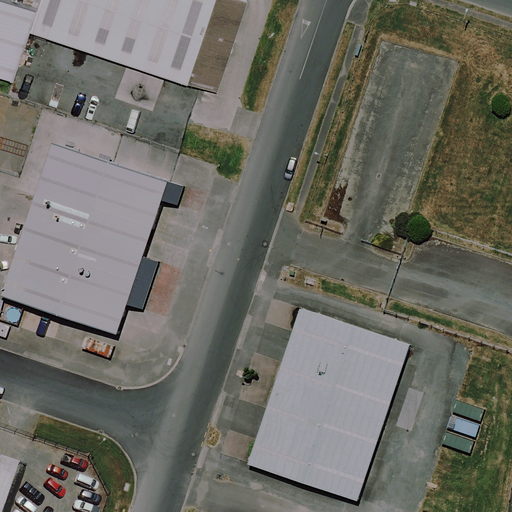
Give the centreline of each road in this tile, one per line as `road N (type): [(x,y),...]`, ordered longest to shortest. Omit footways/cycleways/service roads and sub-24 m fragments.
road 1 (unclassified): [(326,0),(180,432)]
road 2 (unclassified): [(180,432),(0,371)]
